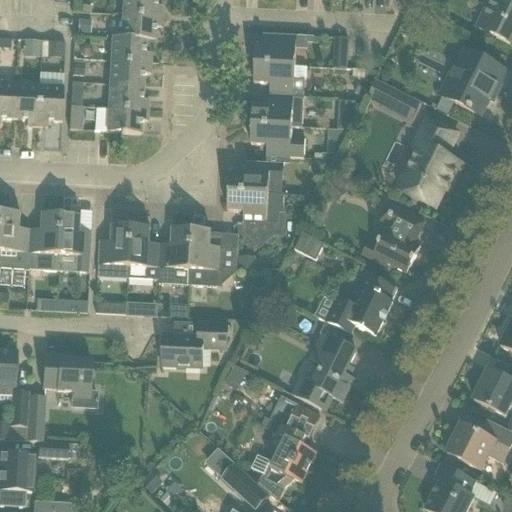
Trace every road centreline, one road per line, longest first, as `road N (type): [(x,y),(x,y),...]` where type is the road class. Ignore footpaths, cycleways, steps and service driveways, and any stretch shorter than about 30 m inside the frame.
road 1 (residential): [(218,22),(214,117),(159,172),(129,184),(0,178)]
road 2 (residential): [(379,511),(511,249)]
road 3 (residential): [(374,31),(218,22)]
road 4 (residential): [(140,332),(0,325)]
